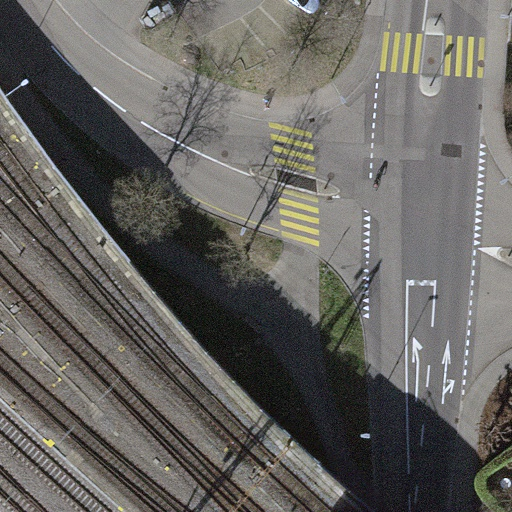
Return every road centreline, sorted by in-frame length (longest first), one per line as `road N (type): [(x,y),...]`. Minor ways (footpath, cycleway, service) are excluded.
road 1 (residential): [(11,0),(87,84),(152,129),(223,166),(425,221)]
road 2 (secondary): [(425,221),(413,511)]
road 3 (secondary): [(438,0),(425,221)]
